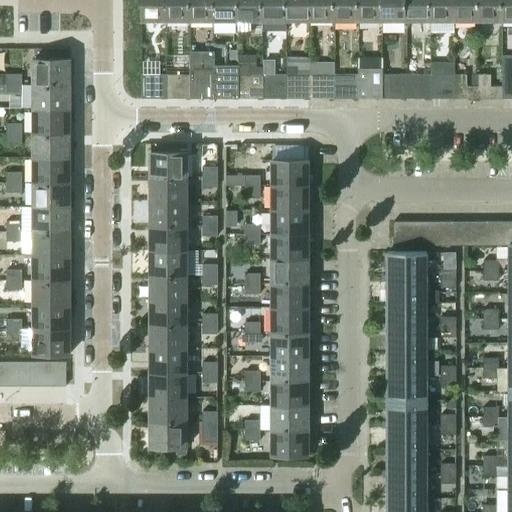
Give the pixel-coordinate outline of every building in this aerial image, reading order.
[(166,21),(165,0),(141,0),(141,21),(166,21)] [(190,21),(189,0),(165,0),(166,21),(190,21)] [(214,21),(213,0),(189,0),(190,21),(214,21)] [(238,21),(237,0),(213,0),(214,21),(238,21)] [(262,21),(261,0),(237,0),(238,21),(262,21)] [(285,0),(261,0),(262,21),(262,31),(286,31),(286,21),(285,0)] [(310,21),(309,0),(285,0),(286,21),(310,21)] [(334,21),(333,0),(309,0),(310,21),(334,21)] [(358,21),(357,0),(333,0),(334,21),(358,21)] [(382,21),(381,0),(357,0),(358,21),(382,21)] [(406,21),(405,0),(381,0),(382,21),(406,21)] [(430,21),(429,0),(405,0),(406,21),(430,21)] [(454,21),(453,0),(429,0),(430,21),(454,21)] [(478,21),(477,0),(453,0),(454,21),(478,21)] [(502,21),(501,0),(477,0),(478,21),(502,21)] [(511,21),(511,0),(501,0),(502,21),(511,21)] [(511,56),(501,56),(501,87),(501,99),(511,98),(511,56)] [(69,84),(69,59),(33,59),(33,84),(69,84)] [(214,65),(189,65),(189,74),(189,98),(213,98),(214,65)] [(237,65),(214,65),(213,98),(237,98),(237,65)] [(250,65),(237,65),(237,98),(262,98),(262,74),(250,74),(250,65)] [(382,69),(357,68),(357,74),(357,98),(381,99),(382,74),(382,69)] [(165,74),(141,74),(141,98),(165,98),(165,74)] [(189,74),(165,74),(165,98),(189,98),(189,74)] [(285,74),(262,74),(262,98),(285,99),(285,74)] [(309,74),(285,74),(285,99),(309,98),(309,74)] [(333,74),(309,74),(309,98),(333,99),(333,74)] [(357,74),(333,74),(333,99),(357,98),(357,74)] [(405,74),(382,74),(381,99),(405,98),(405,74)] [(430,74),(405,74),(405,98),(430,99),(430,74)] [(453,74),(430,74),(430,99),(453,99),(453,87),(453,74)] [(466,74),(453,74),(453,87),(453,99),(477,99),(477,87),(466,87),(466,74)] [(490,75),(477,74),(477,87),(477,99),(501,99),(501,87),(490,87),(490,75)] [(21,84),(21,75),(6,75),(6,84),(21,84)] [(21,95),(21,84),(6,84),(6,95),(21,95)] [(69,109),(69,84),(33,84),(33,109),(69,109)] [(69,133),(69,109),(33,109),(33,133),(69,133)] [(21,133),(21,124),(6,124),(6,133),(21,133)] [(21,145),(21,133),(6,133),(6,144),(21,145)] [(69,158),(69,133),(33,133),(33,158),(69,158)] [(187,177),(187,152),(150,152),(150,177),(187,177)] [(69,182),(69,158),(33,158),(33,182),(69,182)] [(308,185),(308,160),(272,160),(272,185),(308,185)] [(217,175),(217,167),(201,167),(201,175),(217,175)] [(21,182),(21,173),(6,173),(6,182),(21,182)] [(217,186),(217,175),(201,175),(201,186),(217,186)] [(244,175),(226,175),(226,185),(244,185),(244,184),(244,175)] [(259,184),(259,175),(244,175),(244,184),(259,184)] [(187,202),(187,177),(150,177),(150,202),(187,202)] [(21,193),(21,182),(6,182),(6,193),(21,193)] [(69,206),(69,193),(69,182),(33,182),(33,206),(69,206)] [(259,195),(259,184),(244,184),(244,185),(244,195),(259,195)] [(308,210),(308,193),(308,185),(272,185),(272,211),(308,210)] [(187,226),(187,202),(150,202),(150,226),(187,226)] [(69,230),(69,206),(33,206),(33,230),(69,230)] [(308,234),(308,210),(272,211),(272,234),(308,234)] [(218,225),(218,216),(201,216),(201,225),(218,225)] [(21,229),(21,220),(6,220),(6,229),(21,229)] [(404,245),(404,221),(393,221),(393,245),(404,245)] [(415,245),(415,221),(404,221),(404,245),(415,245)] [(427,245),(427,221),(415,221),(415,245),(427,245)] [(438,245),(438,221),(427,221),(427,245),(438,245)] [(450,245),(450,221),(438,221),(438,245),(450,245)] [(461,245),(461,221),(450,221),(450,245),(461,245)] [(473,245),(473,221),(461,221),(461,245),(473,245)] [(484,245),(484,221),(473,221),(473,245),(484,245)] [(496,245),(496,221),(484,221),(484,245),(496,245)] [(508,246),(508,221),(496,221),(496,245),(508,246)] [(259,233),(259,225),(244,224),(244,233),(259,233)] [(218,236),(218,226),(218,225),(201,225),(201,236),(218,236)] [(187,250),(187,226),(150,226),(150,251),(187,250)] [(21,240),(21,230),(21,229),(6,229),(6,240),(21,240)] [(69,255),(69,230),(33,230),(33,255),(69,255)] [(259,244),(259,234),(259,233),(244,233),(244,244),(259,244)] [(308,259),(308,234),(272,234),(272,259),(308,259)] [(187,275),(187,250),(150,251),(150,275),(187,275)] [(425,278),(425,253),(389,253),(389,278),(425,278)] [(69,279),(69,255),(33,255),(33,279),(69,279)] [(308,283),(308,259),(272,259),(272,283),(308,283)] [(497,269),(497,261),(482,261),(482,269),(497,269)] [(217,273),(217,265),(201,265),(201,273),(217,273)] [(455,277),(455,267),(439,267),(439,277),(455,277)] [(21,277),(21,269),(6,269),(6,277),(21,277)] [(497,280),(497,270),(497,269),(482,269),(482,280),(497,280)] [(217,284),(217,275),(217,273),(201,273),(201,284),(217,284)] [(259,282),(259,273),(244,273),(244,282),(259,282)] [(187,300),(187,275),(150,275),(150,299),(187,300)] [(21,288),(21,279),(21,277),(6,277),(6,288),(21,288)] [(455,288),(455,277),(439,277),(439,288),(455,288)] [(425,303),(425,278),(389,278),(389,303),(425,303)] [(69,304),(69,279),(33,279),(33,304),(69,304)] [(259,293),(259,283),(259,282),(244,282),(244,293),(259,293)] [(308,307),(308,283),(272,283),(272,307),(308,307)] [(187,325),(187,300),(150,299),(150,324),(187,325)] [(425,327),(425,303),(389,303),(389,327),(425,327)] [(69,328),(69,304),(33,304),(33,328),(69,328)] [(308,332),(308,307),(272,307),(272,332),(308,332)] [(497,318),(497,310),(482,310),(482,318),(497,318)] [(217,323),(217,314),(201,314),(201,323),(217,323)] [(455,325),(455,317),(439,317),(439,325),(455,325)] [(21,327),(21,318),(6,318),(6,327),(21,327)] [(497,329),(497,319),(497,318),(482,318),(482,329),(497,329)] [(260,331),(260,322),(244,322),(244,331),(260,331)] [(217,334),(217,324),(217,323),(201,323),(201,334),(217,334)] [(187,348),(187,325),(150,324),(150,348),(187,348)] [(455,336),(455,327),(455,325),(439,325),(439,336),(455,336)] [(21,338),(21,328),(21,327),(6,327),(6,338),(21,338)] [(425,352),(425,327),(389,327),(389,352),(425,352)] [(69,354),(69,328),(33,328),(33,354),(69,354)] [(260,342),(260,332),(260,331),(244,331),(244,342),(260,342)] [(308,356),(308,332),(272,332),(272,357),(308,356)] [(187,373),(187,348),(150,348),(150,373),(187,373)] [(425,376),(425,352),(389,352),(389,376),(425,376)] [(308,381),(308,356),(272,357),(272,381),(308,381)] [(497,367),(497,358),(482,358),(482,367),(497,367)] [(0,385),(8,386),(8,361),(0,361),(0,385)] [(19,386),(19,361),(8,361),(8,386),(19,386)] [(30,386),(30,361),(19,361),(19,386),(30,386)] [(41,386),(41,361),(30,361),(30,386),(41,386)] [(54,386),(54,361),(41,361),(41,386),(54,386)] [(65,386),(65,361),(54,361),(54,386),(65,386)] [(218,371),(218,363),(202,363),(202,371),(218,371)] [(455,374),(455,365),(439,365),(439,374),(455,374)] [(497,378),(497,368),(497,367),(482,367),(482,378),(497,378)] [(218,383),(218,373),(218,371),(202,371),(202,383),(218,383)] [(260,380),(260,371),(244,371),(244,380),(260,380)] [(187,398),(187,373),(150,373),(150,398),(187,398)] [(455,385),(455,375),(455,374),(439,374),(439,385),(455,385)] [(425,400),(425,376),(389,376),(389,400),(425,400)] [(260,391),(259,381),(260,380),(244,380),(244,391),(260,391)] [(308,406),(308,381),(272,381),(272,406),(308,406)] [(187,422),(187,398),(150,398),(150,422),(187,422)] [(425,425),(425,400),(389,400),(389,425),(425,425)] [(308,430),(308,406),(272,406),(272,430),(308,430)] [(497,416),(497,407),(482,407),(482,416),(497,416)] [(217,422),(217,411),(201,411),(201,422),(217,422)] [(455,423),(455,415),(440,415),(440,423),(455,423)] [(497,427),(497,417),(497,416),(482,416),(482,427),(497,427)] [(259,429),(259,420),(244,420),(244,429),(259,429)] [(187,447),(187,422),(150,422),(150,447),(187,447)] [(217,442),(217,422),(201,422),(201,442),(217,442)] [(455,435),(455,425),(455,423),(440,423),(440,435),(455,435)] [(425,449),(425,425),(389,425),(389,449),(425,449)] [(259,440),(259,430),(259,429),(244,429),(244,440),(259,440)] [(308,455),(308,430),(272,430),(272,455),(308,455)] [(425,474),(425,449),(389,449),(389,474),(425,474)] [(497,465),(497,456),(482,456),(482,465),(497,465)] [(456,472),(456,463),(440,463),(440,472),(456,472)] [(497,476),(497,466),(497,465),(482,465),(482,476),(497,476)] [(456,483),(456,474),(456,472),(440,472),(440,483),(456,483)] [(425,499),(425,474),(389,474),(389,499),(425,499)] [(424,511),(425,499),(389,499),(388,511),(424,511)]
